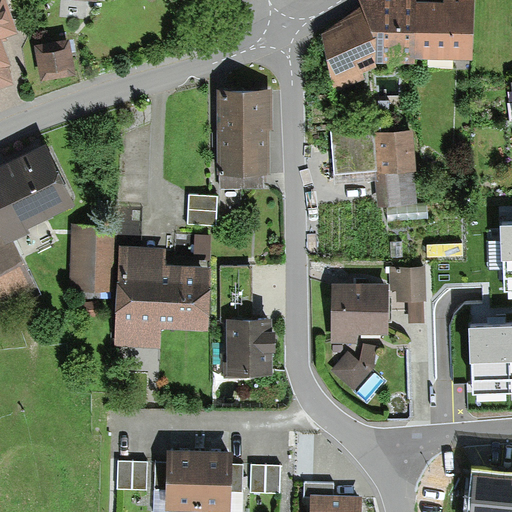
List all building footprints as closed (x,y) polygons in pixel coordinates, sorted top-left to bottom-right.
[(7,0),(0,0),(0,88),(14,83),(8,67),(12,66),(2,39),(19,33),(7,0)] [(473,0),(376,0),(380,55),(476,50),(473,0)] [(370,11),(315,38),(332,87),(378,64),(370,11)] [(69,40),(35,47),(42,83),(76,76),(69,40)] [(263,94),(218,94),(219,171),(264,170),(263,94)] [(417,128),(375,131),(381,211),(423,208),(417,128)] [(340,136),(342,170),(369,169),(367,135),(340,136)] [(75,205),(46,144),(0,167),(0,301),(36,284),(13,242),(29,233),(28,229),(75,205)] [(218,196),(189,194),(188,223),(217,225),(218,196)] [(70,289),(115,291),(118,227),(73,225),(70,289)] [(210,236),(196,235),(195,259),(210,260),(210,236)] [(166,249),(120,246),(117,343),(161,345),(162,329),(210,331),(213,266),(165,264),(166,249)] [(229,264),(229,309),(255,309),(255,264),(229,264)] [(426,268),(392,268),(392,291),(398,291),(398,302),(409,302),(409,323),(424,323),(424,302),(427,302),(426,268)] [(388,283),(333,283),(333,342),(356,342),(356,335),(387,335),(388,283)] [(272,320),(228,321),(228,363),(225,363),(225,376),(270,375),(270,352),(275,352),(275,333),(272,333),(272,320)] [(511,329),(472,331),(474,393),(511,391),(511,329)] [(349,353),(333,370),(355,390),(372,371),(377,347),(363,344),(359,363),(349,353)] [(231,453),(169,451),(169,463),(168,490),(167,510),(217,511),(229,511),(230,492),(231,464),(231,453)] [(147,462),(119,461),(118,488),(146,490),(147,462)] [(168,490),(169,463),(155,462),(154,489),(168,490)] [(243,465),(231,464),(230,492),(242,492),(243,465)] [(280,466),(251,465),(251,493),(280,493),(280,466)] [(511,511),(511,473),(475,470),(471,511),(511,511)] [(310,497),(333,497),(333,483),(306,483),(306,497),(310,497)] [(360,511),(361,498),(333,497),(310,497),(310,511),(360,511)]
